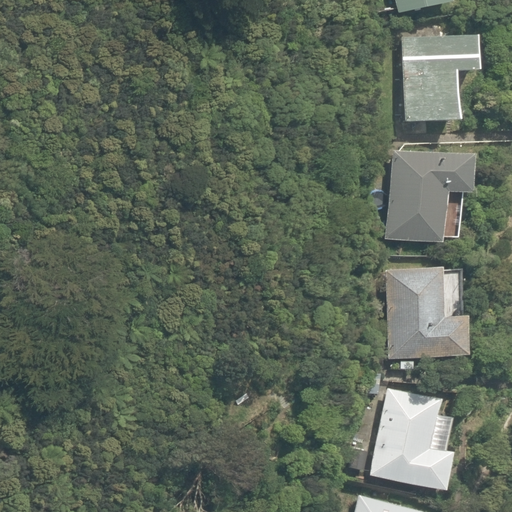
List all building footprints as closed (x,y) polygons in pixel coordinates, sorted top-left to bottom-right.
[(388,0),(392,15),(443,4),(441,0),(388,0)] [(396,39),(398,123),(446,122),(445,72),(467,72),(466,38),(396,39)] [(379,239),(432,244),(437,194),(458,196),(462,158),(387,152),(379,239)] [(380,272),(383,359),(457,356),(455,319),(435,320),(433,270),(380,272)] [(365,379),(363,394),(373,395),(374,380),(365,379)] [(363,475),(437,491),(445,453),(425,449),(435,400),(382,389),(363,475)] [(349,511),(412,511),(354,496),(349,511)]
